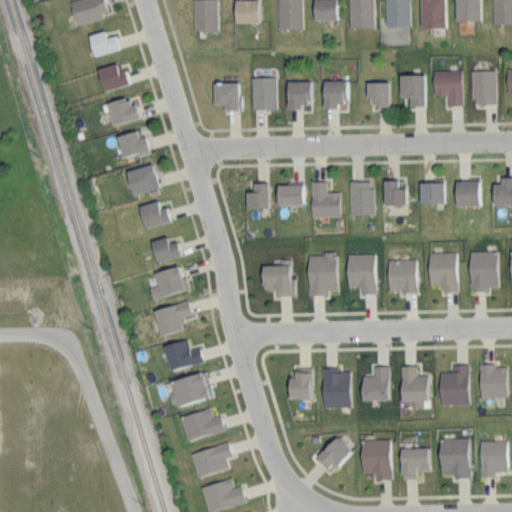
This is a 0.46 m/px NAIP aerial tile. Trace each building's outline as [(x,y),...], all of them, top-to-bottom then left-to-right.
[(70,0),(74,21),(106,16),(103,0),(70,0)] [(216,0),(192,0),(193,30),(217,30),(216,0)] [(257,0),(234,0),(234,22),(257,21),(257,0)] [(301,0),(277,0),(278,28),(302,28),(301,0)] [(335,0),(313,0),(313,19),(336,19),(335,0)] [(373,26),(372,0),(348,0),(349,27),(373,26)] [(384,0),(385,25),(409,25),(408,0),(384,0)] [(419,0),(421,27),(445,26),(443,0),(419,0)] [(480,19),(479,0),(455,0),(455,19),(480,19)] [(511,0),(491,0),(492,24),(511,23),(511,0)] [(119,48),(116,34),(107,37),(105,30),(88,34),(93,55),(119,48)] [(101,89),(126,85),(122,63),(97,67),(101,89)] [(433,70),(434,95),(446,94),(447,105),(462,104),(461,69),(433,70)] [(471,70),(471,103),(495,103),(495,69),(471,70)] [(424,105),(424,74),(399,75),(400,97),(410,97),(410,106),(424,105)] [(252,109),(276,108),(275,76),(251,77),(252,109)] [(322,80),(323,108),(337,107),(337,102),(346,102),(345,79),(322,80)] [(286,81),(286,109),(300,108),(300,102),(312,101),(311,80),(286,81)] [(213,104),(224,104),(224,110),(238,109),(237,81),(213,82),(213,104)] [(366,97),(374,97),(374,106),(388,106),(388,82),(366,81),(366,97)] [(106,101),(111,124),(138,118),(136,103),(128,105),(127,97),(106,101)] [(122,157),(148,150),(142,128),(117,135),(122,157)] [(125,171),(132,192),(158,184),(152,163),(125,171)] [(511,174),(501,175),(501,181),(492,181),(493,202),(511,201),(511,174)] [(405,201),(404,185),(397,185),(397,177),(383,177),(383,202),(405,201)] [(478,178),(455,178),(455,204),(478,203),(478,178)] [(339,214),(339,189),(326,190),(325,179),(310,179),(311,215),(339,214)] [(349,213),(373,212),(372,179),(348,179),(349,213)] [(420,200),(444,199),(443,179),(419,180),(420,200)] [(267,180),(253,180),(253,189),(245,189),(245,205),(267,205),(267,180)] [(301,182),(276,183),(277,202),(302,201),(301,182)] [(167,205),(158,206),(157,199),(139,202),(143,224),(169,220),(167,205)] [(168,241),(166,235),(151,237),(155,259),(179,254),(176,239),(168,241)] [(496,249),(469,250),(470,289),(486,288),(486,285),(497,284),(496,249)] [(456,251),(428,251),(429,283),(442,283),(442,289),(456,289),(456,251)] [(308,293),(325,292),(325,289),(336,289),(336,252),(307,252),(308,293)] [(374,252),(346,252),(347,285),(359,284),(360,292),(374,291),(374,252)] [(415,257),(387,258),(388,289),(416,289),(415,257)] [(262,263),(262,287),(276,286),(276,293),(295,293),(294,276),(288,276),(288,262),(262,263)] [(157,283),(149,285),(152,296),(188,287),(185,275),(180,276),(177,263),(153,269),(157,283)] [(159,333),(183,327),(181,315),(191,313),(187,298),(153,307),(159,333)] [(163,342),(169,367),(202,360),(199,345),(189,347),(187,337),(163,342)] [(468,362),(451,363),(451,370),(439,370),(440,403),(468,402),(468,362)] [(494,362),(479,362),(480,396),(506,395),(505,365),(494,365),(494,362)] [(389,364),(373,364),(373,374),(361,374),(361,397),(388,398),(389,364)] [(416,364),(400,364),(401,399),(413,398),(413,405),(426,405),(425,373),(416,373),(416,364)] [(323,405),(350,404),(349,369),(337,370),(337,365),(322,366),(323,405)] [(309,397),(309,366),(293,367),(293,375),(288,375),(289,397),(309,397)] [(206,369),(170,377),(176,402),(212,394),(206,369)] [(186,437),(223,428),(220,413),(212,415),(210,406),(180,413),(186,437)] [(328,469),(351,450),(338,434),(315,454),(328,469)] [(469,475),(468,436),(439,436),(440,472),(452,472),(452,476),(469,475)] [(389,437),(361,438),(362,470),(375,470),(375,477),(390,477),(389,437)] [(506,438),(479,439),(480,475),(495,475),(495,469),(506,469),(506,438)] [(191,450),(197,474),(228,466),(225,455),(231,454),(228,441),(191,450)] [(400,446),(401,476),(416,476),(416,469),(428,469),(428,446),(400,446)] [(244,501),(241,484),(233,485),(232,477),(201,483),(206,509),(244,501)]
